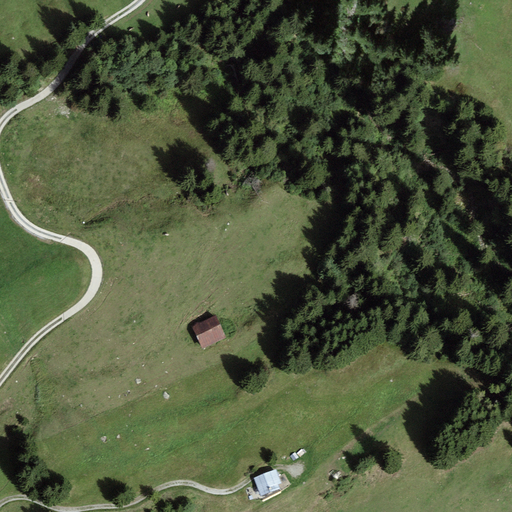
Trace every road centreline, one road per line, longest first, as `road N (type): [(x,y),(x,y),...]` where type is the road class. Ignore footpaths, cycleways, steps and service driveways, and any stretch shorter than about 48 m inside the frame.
road 1 (track): [(0,387),(46,330),(90,300),(100,280),(98,257),(79,241),(29,226),(0,170)]
road 2 (track): [(0,508),(13,497),(72,510),(126,505),(188,480),(245,487)]
road 3 (track): [(0,126),(78,70),(99,35),(148,0)]
